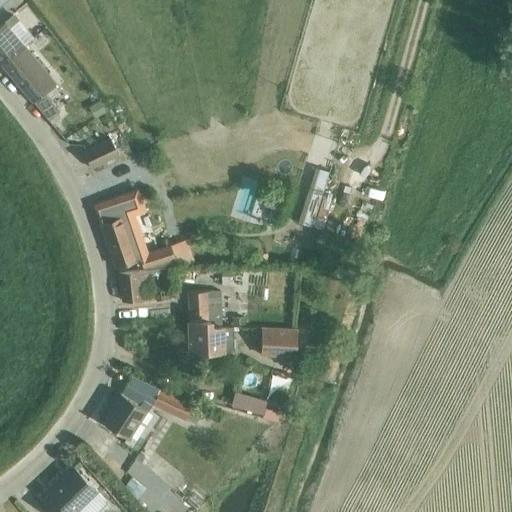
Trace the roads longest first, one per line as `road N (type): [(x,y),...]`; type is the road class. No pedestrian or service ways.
road 1 (residential): [(0,494),(79,414),(102,312),(96,250),(62,178),(0,89)]
road 2 (track): [(423,0),(376,152)]
